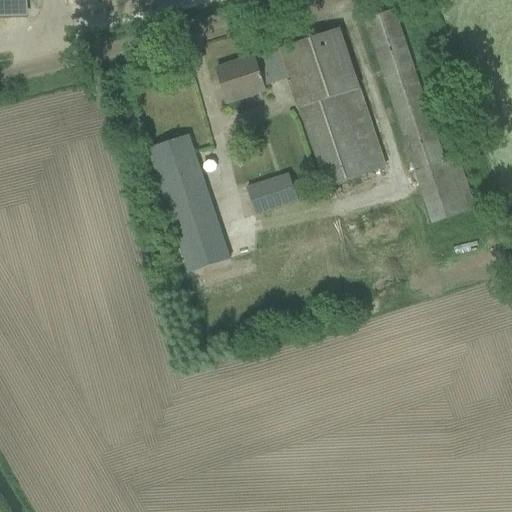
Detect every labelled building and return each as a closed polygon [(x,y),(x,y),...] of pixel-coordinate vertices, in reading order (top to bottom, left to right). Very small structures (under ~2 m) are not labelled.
[(0,0),(0,21),(24,20),(23,0),(0,0)] [(365,21),(433,224),(476,210),(459,158),(444,162),(394,11),(365,21)] [(291,77),(328,187),(385,168),(339,30),(280,50),(282,53),(256,62),(254,58),(217,71),(229,104),(266,91),(264,86),(291,77)] [(149,151),(190,274),(230,261),(189,138),(149,151)] [(246,188),(256,218),(299,203),(289,174),(246,188)]
